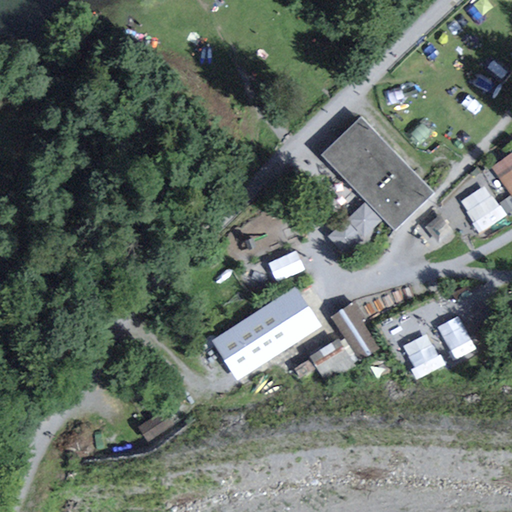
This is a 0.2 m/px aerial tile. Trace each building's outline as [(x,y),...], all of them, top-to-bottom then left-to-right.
[(384,219),(390,214),(341,163),(369,136),(418,187),(423,181),(362,117),(322,155),(384,219)] [(418,187),(369,136),(341,163),(390,214),(384,219),(395,232),(435,194),(423,181),(418,187)] [(511,153),(496,165),(511,188),(511,153)] [(484,234),(508,219),(488,186),(464,201),(484,234)] [(292,340),(302,333),(281,301),(271,307),(292,340)] [(347,336),(337,343),(346,358),(357,351),(362,359),(378,349),(360,322),(364,319),(354,304),(334,317),(347,336)] [(271,307),(218,342),(240,374),(292,340),(271,307)] [(444,324),(459,360),(481,351),(465,315),(444,324)] [(326,328),(297,345),(321,384),(350,366),(326,328)] [(435,332),(409,345),(425,378),(451,365),(435,332)] [(145,377),(122,389),(137,418),(160,406),(145,377)] [(150,439),(171,425),(165,415),(143,429),(150,439)]
